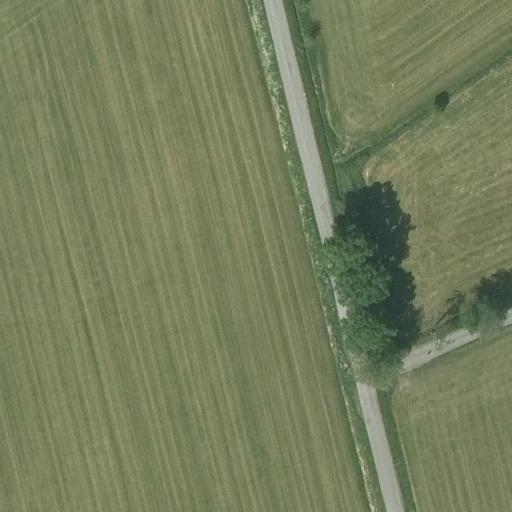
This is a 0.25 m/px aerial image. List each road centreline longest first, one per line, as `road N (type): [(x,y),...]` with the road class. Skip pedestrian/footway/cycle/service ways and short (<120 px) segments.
road 1 (unclassified): [(398,511),(274,0)]
road 2 (track): [(362,372),(511,310)]
